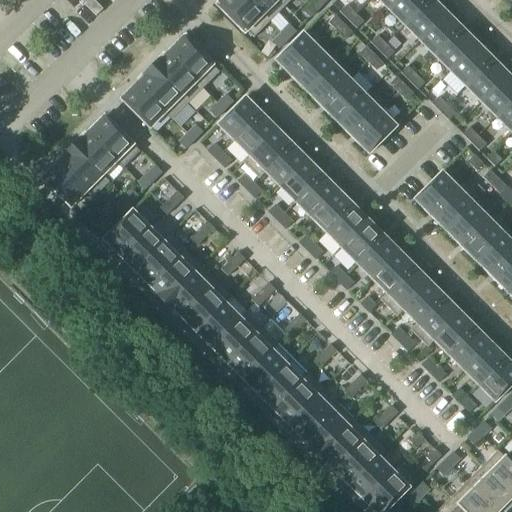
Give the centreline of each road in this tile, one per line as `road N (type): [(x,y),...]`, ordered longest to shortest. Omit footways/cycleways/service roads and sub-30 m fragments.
road 1 (residential): [(174,0),(511,335)]
road 2 (residential): [(138,0),(19,114),(0,111)]
